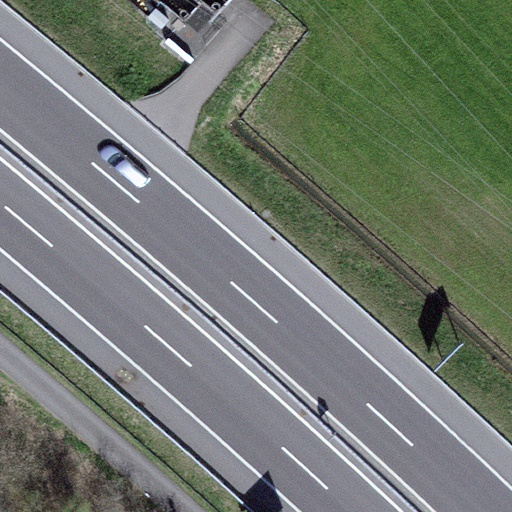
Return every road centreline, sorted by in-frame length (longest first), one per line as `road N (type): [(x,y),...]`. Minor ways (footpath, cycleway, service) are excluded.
road 1 (motorway): [(479,511),(0,91)]
road 2 (motorway): [(0,206),(350,511)]
